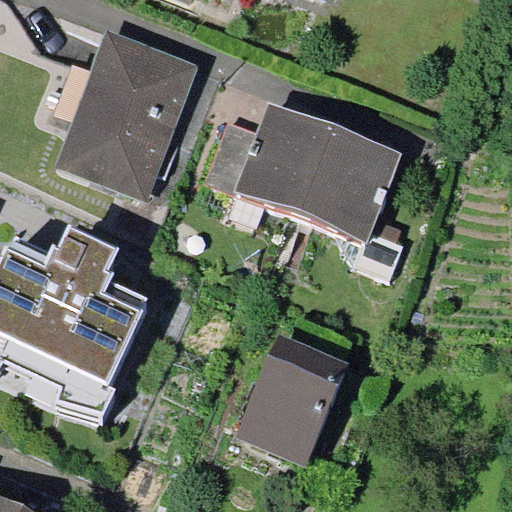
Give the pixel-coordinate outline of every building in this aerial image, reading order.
[(192,0),(139,0),(185,17),(192,0)] [(195,79),(105,43),(53,172),(143,208),(195,79)] [(397,165),(265,116),(232,204),(363,253),(397,165)] [(101,268),(0,222),(0,313),(11,319),(0,342),(0,343),(56,368),(101,268)] [(342,375),(277,349),(235,451),(300,478),(342,375)]
